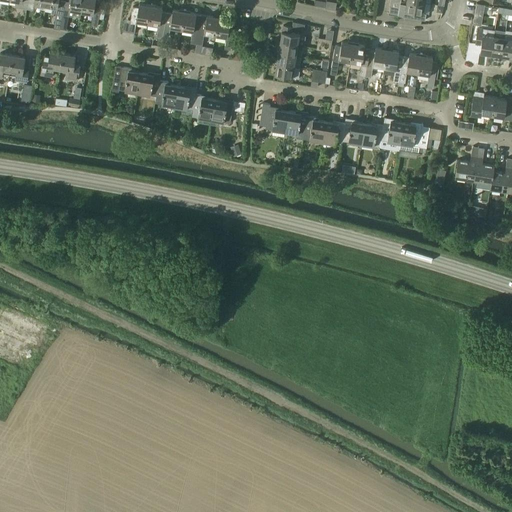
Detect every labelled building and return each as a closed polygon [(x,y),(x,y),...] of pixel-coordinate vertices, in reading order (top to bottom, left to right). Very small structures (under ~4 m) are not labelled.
[(10,0),(10,1),(15,1),(15,7),(27,9),(28,0),(10,0)] [(28,0),(27,9),(33,10),(34,5),(46,6),(47,0),(28,0)] [(47,0),(46,6),(53,8),(52,13),(63,15),(65,1),(59,0),(47,0)] [(65,1),(63,15),(74,17),(74,11),(81,13),(83,0),(71,0),(71,2),(65,1)] [(101,8),(95,6),(95,0),(83,0),(81,13),(93,15),(91,26),(97,27),(101,8)] [(389,13),(388,14),(389,14),(425,20),(426,16),(426,14),(423,14),(425,3),(407,0),(405,8),(401,8),(399,9),(389,7),(389,13)] [(134,33),(135,24),(136,22),(147,24),(150,6),(139,4),(138,8),(133,7),(128,32),(134,33)] [(150,6),(147,24),(159,26),(157,37),(162,38),(167,12),(161,11),(162,8),(150,6)] [(181,30),(185,12),(173,10),(173,13),(167,12),(162,38),(163,38),(169,39),(170,28),(181,30)] [(191,43),(196,44),(201,16),(196,15),(196,14),(185,12),(181,30),(193,32),(191,43)] [(204,34),(215,36),(218,18),(207,16),(207,17),(201,16),(196,44),(202,45),(204,34)] [(218,18),(215,36),(226,38),(224,49),(231,50),(235,24),(229,23),(230,20),(218,18)] [(283,26),(282,32),(281,32),(280,43),(298,45),(300,35),(291,33),(292,27),(283,26)] [(478,28),(475,44),(481,45),(480,53),(488,54),(487,57),(491,57),(494,37),(495,31),(485,29),(478,28)] [(505,32),(504,39),(501,57),(509,58),(508,60),(511,60),(511,30),(505,30),(505,32)] [(494,37),(491,57),(494,58),(494,55),(501,57),(504,39),(505,32),(495,31),(494,37)] [(318,38),(316,49),(324,51),(325,39),(318,38)] [(330,52),(332,40),(325,39),(324,51),(330,52)] [(336,75),(339,61),(350,63),(353,44),(342,42),(341,46),(335,45),(330,74),(336,75)] [(298,45),(280,43),(278,53),(300,57),(302,46),(298,45)] [(353,44),(350,63),(361,64),(359,75),(365,76),(370,51),(364,50),(365,46),(353,44)] [(370,51),(365,76),(371,77),(373,66),(384,68),(387,49),(376,47),(375,52),(370,51)] [(387,49),(384,68),(395,70),(393,81),(399,82),(403,57),(398,56),(399,51),(387,49)] [(54,68),(60,69),(63,54),(51,52),(50,56),(44,55),(40,75),(52,77),(54,68)] [(0,78),(2,79),(3,75),(9,76),(12,55),(0,53),(0,78)] [(300,57),(278,53),(276,64),(300,68),(299,68),(300,57)] [(80,66),(74,65),(75,56),(63,54),(60,69),(67,70),(65,79),(78,82),(80,66)] [(403,57),(399,82),(405,83),(407,72),(418,74),(421,56),(409,54),(409,57),(403,57)] [(12,55),(9,76),(15,77),(15,81),(27,83),(30,67),(23,66),(25,58),(12,55)] [(438,62),(432,61),(432,58),(421,56),(418,74),(429,76),(428,82),(434,83),(438,62)] [(288,79),(288,77),(298,79),(300,68),(276,64),(274,75),(284,77),(284,78),(288,79)] [(138,93),(141,72),(132,71),(132,69),(122,67),(118,89),(138,93)] [(313,69),(311,81),(318,82),(320,70),(313,69)] [(320,70),(318,82),(325,83),(326,77),(327,71),(323,70),(320,70)] [(141,72),(138,93),(156,96),(159,80),(160,80),(161,74),(151,72),(151,74),(141,72)] [(174,106),(178,86),(168,84),(168,82),(160,80),(159,80),(156,96),(157,96),(156,103),(174,106)] [(32,85),(24,84),(22,94),(30,96),(32,85)] [(178,86),(174,106),(193,109),(196,94),(198,87),(188,86),(187,87),(178,86)] [(439,91),(432,90),(429,101),(436,102),(439,91)] [(211,120),(215,100),(205,98),(206,95),(196,94),(193,109),(193,110),(192,117),(211,120)] [(473,102),(471,114),(481,116),(481,114),(492,116),(495,98),(484,96),(474,94),(473,102)] [(70,97),(68,105),(79,106),(80,99),(74,98),(70,97)] [(495,98),(492,116),(503,118),(503,119),(510,120),(510,116),(511,116),(511,107),(511,105),(506,104),(507,100),(495,98)] [(215,100),(211,120),(230,123),(234,101),(225,99),(224,101),(215,100)] [(260,125),(267,126),(266,128),(285,131),(288,111),(279,109),(279,108),(270,106),(270,104),(263,102),(260,125)] [(296,137),(304,139),(307,116),(308,112),(299,111),(298,112),(288,111),(285,131),(297,133),(296,137)] [(307,116),(304,139),(323,142),(326,121),(316,120),(316,117),(307,116)] [(400,143),(403,122),(394,121),(394,119),(385,118),(384,125),(383,125),(381,140),(400,143)] [(346,119),(345,122),(342,141),(361,144),(364,123),(355,122),(355,120),(346,119)] [(326,121),(323,142),(341,145),(342,141),(345,122),(336,121),(336,123),(326,121)] [(400,143),(399,149),(419,152),(419,146),(426,147),(427,138),(429,127),(422,126),(423,124),(414,122),(413,124),(403,122),(400,143)] [(364,123),(361,144),(380,147),(381,140),(383,125),(374,123),(374,125),(364,123)] [(473,180),(478,147),(473,146),(470,161),(459,159),(456,177),(473,180)] [(478,147),(473,180),(491,182),(493,171),(494,165),(482,163),(485,148),(478,147)] [(508,191),(511,163),(511,158),(507,158),(505,172),(493,171),(491,182),(490,189),(508,191)]
